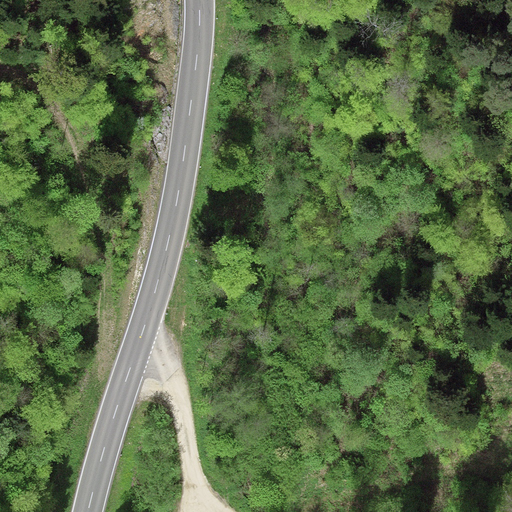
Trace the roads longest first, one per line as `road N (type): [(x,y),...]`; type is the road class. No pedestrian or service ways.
road 1 (tertiary): [(87,511),(172,215),(194,91),(198,0)]
road 2 (track): [(133,354),(174,379),(198,484),(222,511)]
